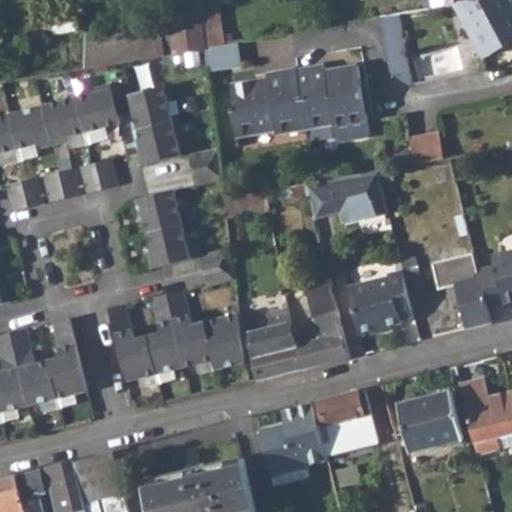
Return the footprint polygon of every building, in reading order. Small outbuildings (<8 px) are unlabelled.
[(86,37),(86,68),(208,48),(201,1),(201,0),(157,0),(161,24),(86,37)] [(207,0),(201,1),(208,48),(224,45),(219,0),(207,0)] [(511,0),(482,0),(460,4),(488,58),(511,44),(511,0)] [(392,67),(411,85),(416,84),(402,14),(382,18),(392,67)] [(35,22),(35,39),(76,30),(76,16),(35,22)] [(9,27),(12,41),(35,39),(35,22),(9,27)] [(224,45),(208,48),(211,74),(244,68),(239,42),(224,45)] [(309,126),(334,122),(335,128),(339,127),(368,122),(360,64),(326,69),(325,63),(300,67),(309,126)] [(232,82),(236,134),(276,127),(278,131),(309,126),(300,67),(300,65),(266,71),(267,76),(232,82)] [(0,148),(6,147),(22,143),(34,140),(40,139),(55,135),(69,132),(75,130),(87,127),(104,123),(122,119),(121,111),(117,96),(113,81),(98,85),(99,90),(0,114),(0,148)] [(168,83),(127,93),(131,108),(137,108),(145,144),(140,145),(144,160),(185,152),(168,83)] [(127,93),(117,96),(121,111),(131,108),(127,93)] [(370,131),(368,122),(339,127),(335,128),(337,136),(342,140),(366,136),(370,131)] [(107,135),(104,123),(87,127),(90,139),(107,135)] [(77,142),(90,139),(87,127),(75,130),(77,142)] [(72,143),(69,132),(55,135),(58,147),(72,143)] [(412,140),(417,165),(449,159),(443,133),(412,140)] [(43,150),(58,147),(55,135),(40,139),(43,150)] [(37,152),(34,140),(22,143),(25,155),(37,152)] [(10,158),(25,155),(22,143),(6,147),(10,158)] [(190,151),(199,182),(225,176),(221,144),(190,151)] [(84,164),(91,190),(121,183),(115,156),(84,164)] [(48,172),(54,200),(83,192),(76,166),(48,172)] [(310,196),(316,220),(332,216),(330,204),(339,202),(342,214),(345,226),(390,215),(379,172),(307,184),(310,196)] [(40,175),(26,178),(32,205),(47,202),(40,175)] [(18,208),(32,205),(26,178),(11,181),(18,208)] [(294,186),(296,198),(310,196),(307,184),(294,186)] [(148,249),(153,266),(192,256),(177,187),(136,195),(140,213),(146,211),(155,247),(148,249)] [(225,199),(227,210),(270,204),(268,191),(225,199)] [(330,204),(332,216),(342,214),(339,202),(330,204)] [(204,253),(212,284),(236,277),(232,246),(204,253)] [(479,270),(489,309),(511,302),(511,250),(494,255),(496,264),(479,270)] [(464,307),(469,329),(493,324),(489,309),(479,270),(475,254),(432,264),(438,293),(448,290),(450,310),(464,307)] [(282,269),(286,296),(296,286),(292,265),(282,269)] [(405,272),(412,300),(427,295),(420,268),(405,272)] [(405,272),(350,288),(361,334),(365,336),(393,329),(392,327),(404,324),(403,321),(417,317),(412,300),(405,272)] [(306,344),(302,345),(307,369),(351,358),(331,279),(308,283),(319,327),(322,339),(306,344)] [(0,303),(12,301),(8,284),(0,285),(0,303)] [(131,381),(147,377),(161,374),(176,370),(200,363),(217,360),(219,369),(248,362),(242,314),(194,325),(186,288),(156,297),(165,331),(139,338),(130,303),(113,307),(131,381)] [(251,335),(257,358),(255,358),(261,381),(307,369),(302,345),(298,329),(292,326),(289,309),(268,314),(272,330),(251,335)] [(19,407),(47,401),(62,396),(76,393),(93,389),(75,317),(58,321),(66,355),(39,362),(30,327),(1,335),(8,369),(0,371),(0,412),(5,411),(19,407)] [(303,331),(306,344),(322,339),(319,327),(303,331)] [(202,373),(219,369),(217,360),(200,363),(202,373)] [(177,380),(176,370),(161,374),(163,383),(177,380)] [(148,386),(163,383),(161,374),(147,377),(148,386)] [(463,385),(481,455),(504,449),(500,437),(511,433),(511,393),(489,398),(485,380),(463,385)] [(315,404),(329,457),(381,444),(366,391),(315,404)] [(78,403),(76,393),(62,396),(64,407),(78,403)] [(401,405),(414,454),(463,442),(450,393),(401,405)] [(49,410),(64,407),(62,396),(47,401),(49,410)] [(262,429),(274,476),(311,467),(311,465),(330,461),(329,457),(315,404),(283,411),(286,424),(262,429)] [(22,416),(19,407),(5,411),(6,420),(22,416)] [(74,462),(84,499),(125,490),(116,452),(74,462)] [(148,484),(154,511),(257,511),(245,459),(206,470),(205,467),(186,471),(187,474),(148,484)] [(48,469),(58,511),(87,511),(84,499),(74,462),(48,469)] [(44,511),(41,495),(47,494),(41,471),(18,477),(27,511),(44,511)] [(0,511),(27,511),(18,477),(0,481),(0,511)]
